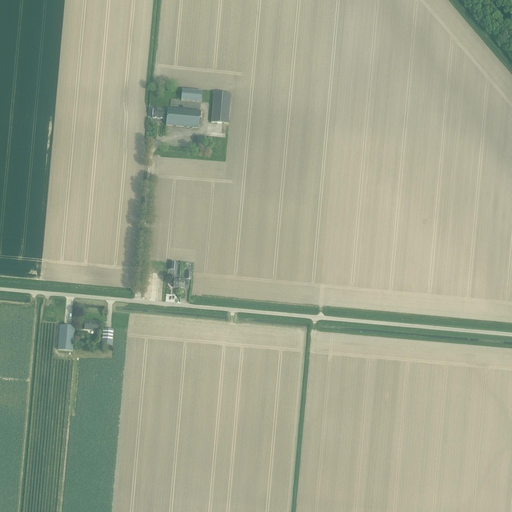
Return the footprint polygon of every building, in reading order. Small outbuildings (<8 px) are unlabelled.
[(201,102),(202,92),(182,90),(181,100),(201,102)] [(211,123),(226,124),(228,124),(231,94),(214,93),(211,123)] [(166,126),(199,129),(200,113),(168,109),(167,121),(166,126)] [(153,110),(152,118),(164,119),(165,111),(153,110)] [(195,138),(196,149),(207,149),(206,137),(195,138)] [(174,288),(178,288),(179,280),(175,280),(175,276),(171,276),(170,284),(174,284),(174,288)] [(179,280),(178,288),(188,289),(188,282),(185,282),(185,280),(179,280)] [(86,321),(85,328),(85,330),(99,331),(99,322),(86,321)] [(58,351),(73,352),(75,327),(60,326),(58,351)] [(112,345),(113,330),(103,329),(102,344),(112,345)]
